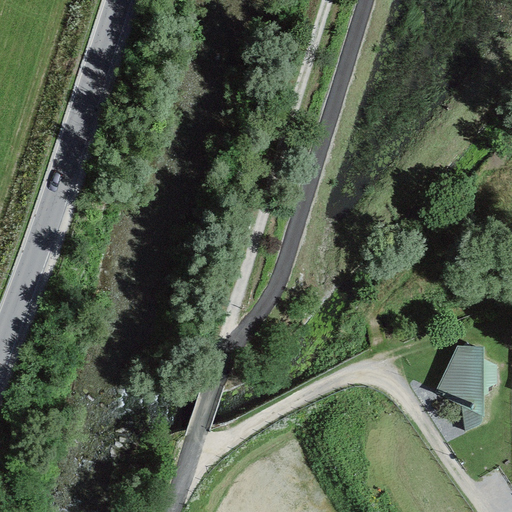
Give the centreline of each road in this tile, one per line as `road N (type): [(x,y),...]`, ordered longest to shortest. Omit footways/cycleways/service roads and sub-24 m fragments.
road 1 (track): [(195,437),(326,0)]
road 2 (track): [(185,480),(233,438),(346,378),(377,375),(400,391),(478,511)]
road 3 (tertiary): [(0,341),(116,0)]
road 4 (track): [(0,198),(64,0)]
